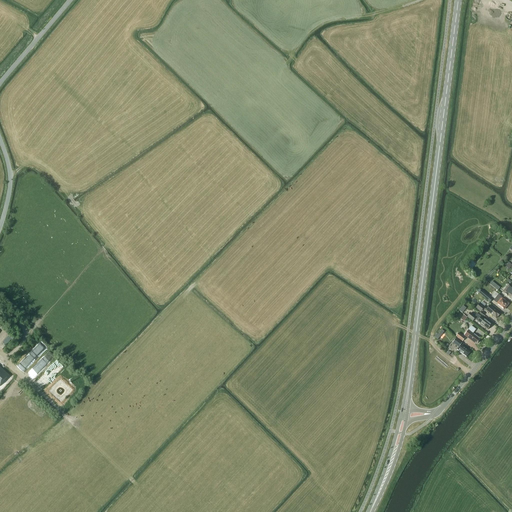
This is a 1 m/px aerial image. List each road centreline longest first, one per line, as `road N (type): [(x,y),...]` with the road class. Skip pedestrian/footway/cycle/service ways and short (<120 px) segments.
road 1 (primary): [(404,414),(458,0)]
road 2 (secondary): [(404,414),(443,406),(511,321)]
